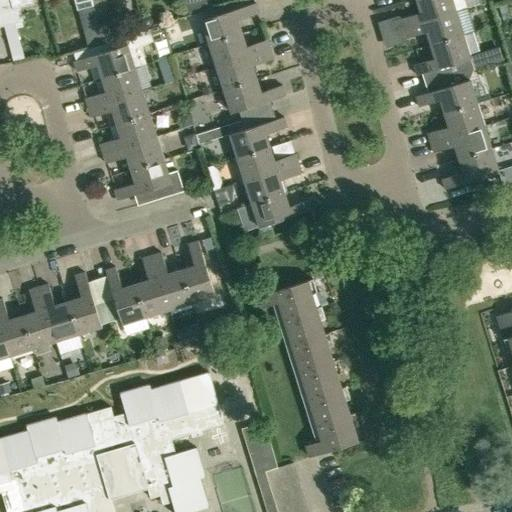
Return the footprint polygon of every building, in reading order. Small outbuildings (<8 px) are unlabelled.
[(32,0),(0,0),(0,9),(4,26),(15,23),(12,9),(33,3),(32,0)] [(96,14),(92,0),(74,0),(77,10),(84,8),(93,6),(95,14),(96,14)] [(92,0),(96,14),(106,12),(104,4),(109,3),(108,0),(92,0)] [(452,0),(416,0),(421,12),(400,19),(403,28),(456,11),(452,0)] [(210,43),(243,33),(239,19),(260,13),(257,2),(203,19),(210,43)] [(463,34),(456,11),(403,28),(406,38),(427,31),(431,44),(463,34)] [(243,33),(210,43),(217,66),(271,49),(268,39),(247,46),(243,33)] [(463,34),(431,44),(435,58),(414,64),(417,75),(441,67),(444,77),(468,70),(465,60),(471,58),(463,34)] [(103,78),(136,67),(128,44),(74,61),(78,71),(99,64),(103,78)] [(271,49),(217,66),(225,89),(257,78),(253,65),(275,59),(271,49)] [(103,78),(108,91),(86,98),(89,107),(121,97),(143,90),(136,67),(103,78)] [(225,89),(232,112),(286,95),(283,85),(261,91),(257,78),(225,89)] [(470,80),(417,97),(420,107),(441,100),(445,113),(478,103),(470,80)] [(121,97),(89,107),(93,117),(114,110),(118,123),(151,112),(146,97),(143,90),(121,97)] [(478,103),(445,113),(449,127),(428,133),(431,143),(485,126),(478,103)] [(151,112),(118,123),(122,137),(101,144),(104,153),(158,136),(151,112)] [(230,133),(238,156),(271,146),(267,133),(288,126),(285,116),(256,125),(253,116),(242,119),(217,127),(220,136),(230,133)] [(485,126),(431,143),(434,153),(456,146),(460,159),(492,149),(485,126)] [(158,136),(104,153),(107,163),(129,156),(133,169),(166,159),(158,136)] [(271,146),(238,156),(234,157),(241,180),(245,179),(299,162),(296,153),(275,159),(271,146)] [(492,149),(460,159),(464,173),(443,179),(446,189),(499,172),(492,149)] [(160,199),(186,190),(179,170),(170,172),(166,159),(133,169),(137,182),(116,189),(119,200),(157,188),(160,199)] [(302,172),(299,162),(245,179),(252,202),(285,192),(281,179),(302,172)] [(285,192),(252,202),(259,226),(314,209),(310,198),(289,205),(285,192)] [(189,244),(195,265),(183,269),(193,301),(216,294),(199,240),(189,244)] [(162,252),(153,255),(170,309),(193,301),(183,269),(169,273),(162,252)] [(170,309),(153,255),(143,258),(150,279),(137,283),(147,316),(170,309)] [(123,323),(147,316),(137,283),(123,288),(117,266),(106,270),(116,299),(106,302),(112,321),(122,318),(123,323)] [(69,300),(79,333),(103,326),(86,272),(76,275),(83,296),(69,300)] [(270,292),(259,296),(262,308),(273,304),(317,441),(305,445),(309,457),(321,453),(326,452),(334,449),(359,441),(354,428),(350,415),(346,401),(342,388),(338,375),(333,361),(329,348),(325,334),(321,321),(320,318),(317,308),(316,305),(315,304),(313,295),(308,280),(275,291),(270,292)] [(79,333),(69,300),(56,305),(49,283),(39,287),(56,340),(61,355),(84,348),(79,333)] [(25,314),(23,315),(33,348),(56,340),(39,287),(30,289),(37,310),(25,314)] [(3,298),(0,299),(0,321),(10,355),(33,348),(23,315),(10,319),(3,298)] [(511,311),(497,316),(504,338),(509,351),(511,350),(511,311)] [(0,358),(10,355),(0,321),(0,358)] [(75,363),(64,366),(68,378),(79,375),(75,363)] [(224,424),(210,373),(151,390),(150,385),(120,393),(125,413),(113,416),(110,406),(57,421),(56,417),(26,425),(27,430),(0,437),(0,491),(6,490),(11,508),(24,504),(26,511),(115,511),(111,498),(148,488),(151,498),(160,495),(161,499),(171,496),(175,511),(192,511),(209,507),(201,478),(205,477),(196,448),(175,454),(171,439),(224,424)] [(264,423),(242,429),(247,443),(256,440),(262,459),(252,462),(256,473),(265,470),(278,466),(268,437),(264,423)] [(265,470),(268,480),(296,471),(293,462),(278,466),(265,470)] [(268,480),(271,490),(299,481),(296,471),(268,480)] [(271,490),(275,500),(302,491),(299,481),(271,490)] [(275,500),(278,510),(305,501),(302,491),(275,500)] [(278,511),(306,511),(309,511),(305,501),(278,510),(278,511)]
